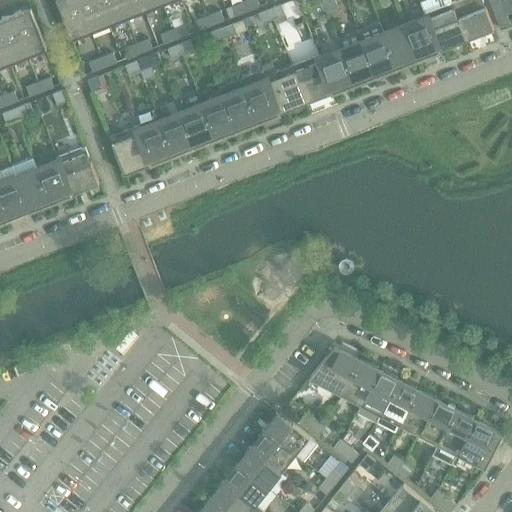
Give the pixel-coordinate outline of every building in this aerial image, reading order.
[(57,0),(72,39),(91,32),(78,0),(57,0)] [(109,25),(99,0),(78,0),(91,32),(109,25)] [(127,18),(119,0),(99,0),(109,25),(127,18)] [(140,0),(119,0),(127,18),(145,11),(140,0)] [(163,4),(161,0),(140,0),(145,11),(163,4)] [(261,6),(258,0),(246,0),(244,1),(248,11),(261,6)] [(424,0),(421,2),(425,13),(440,50),(466,40),(451,0),(424,0)] [(483,0),(457,0),(452,2),(451,0),(466,40),(494,29),(483,0)] [(232,5),(236,16),(248,11),(244,1),(232,5)] [(493,4),(502,26),(510,23),(501,1),(493,4)] [(288,20),(282,4),(270,8),(274,19),(275,18),(277,24),(288,20)] [(29,56),(47,49),(31,8),(13,15),(29,56)] [(258,13),(263,23),(274,19),(270,8),(258,13)] [(225,20),(221,9),(208,14),(212,25),(225,20)] [(424,13),(425,17),(405,25),(418,58),(440,50),(425,13),(424,13)] [(196,19),(200,30),(212,25),(208,14),(196,19)] [(0,36),(11,63),(29,56),(13,15),(0,19),(0,36)] [(380,21),(358,30),(376,75),(397,67),(384,33),(385,33),(380,21)] [(233,22),(222,27),(226,38),(227,37),(238,33),(233,22)] [(189,34),(185,24),(173,29),(177,39),(189,34)] [(397,67),(418,58),(405,25),(385,33),(384,33),(397,67)] [(210,31),(214,42),(226,38),(222,27),(210,31)] [(161,34),(164,44),(177,39),(173,29),(161,34)] [(358,30),(337,38),(342,49),(341,50),(355,83),(376,75),(358,30)] [(0,67),(11,63),(0,36),(0,67)] [(153,48),(149,38),(137,43),(141,53),(153,48)] [(195,49),(191,39),(179,44),(183,54),(195,49)] [(125,47),(129,58),(141,53),(137,43),(125,47)] [(168,48),(172,59),(183,54),(179,44),(168,48)] [(321,57),(320,54),(319,54),(333,92),(355,83),(341,50),(321,57)] [(117,62),(113,52),(101,57),(105,67),(117,62)] [(333,92),(319,54),(292,65),(306,102),(333,92)] [(153,67),(148,56),(137,60),(141,71),(153,67)] [(89,62),(93,72),(105,67),(101,57),(89,62)] [(125,65),(130,76),(141,71),(137,60),(125,65)] [(262,65),(264,70),(263,70),(279,113),(306,102),(292,65),(277,71),(272,60),(262,65)] [(258,121),(279,113),(263,70),(242,78),(258,121)] [(92,91),(103,87),(98,76),(88,80),(92,91)] [(54,87),(50,77),(38,81),(42,91),(54,87)] [(237,129),(258,121),(242,78),(220,87),(237,129)] [(26,86),(30,96),(42,91),(38,81),(26,86)] [(220,87),(224,96),(203,104),(216,138),(237,129),(220,87)] [(53,93),(58,105),(68,101),(63,89),(53,93)] [(19,101),(15,90),(2,95),(6,106),(19,101)] [(26,104),(14,108),(18,119),(30,114),(34,113),(30,102),(26,104)] [(216,138),(203,104),(181,112),(195,146),(216,138)] [(3,113),(7,123),(18,119),(14,108),(3,113)] [(195,146),(181,112),(160,121),(173,154),(195,146)] [(140,128),(139,125),(137,125),(152,163),(173,154),(160,121),(140,128)] [(110,136),(124,173),(152,163),(137,125),(110,136)] [(72,194),(100,183),(85,145),(57,156),(72,194)] [(58,161),(38,168),(51,202),(72,194),(57,156),(56,157),(58,161)] [(12,166),(16,177),(30,210),(51,202),(38,168),(33,157),(12,166)] [(0,197),(8,219),(30,210),(16,177),(0,183),(0,197)] [(0,221),(8,219),(0,197),(0,221)] [(131,328),(116,347),(124,354),(139,335),(131,328)] [(334,346),(327,355),(310,377),(342,394),(360,360),(334,346)] [(379,369),(360,360),(342,394),(361,403),(379,369)] [(398,379),(379,369),(361,403),(362,404),(358,412),(376,421),(398,379)] [(400,423),(417,389),(398,379),(376,421),(396,431),(400,423)] [(419,433),(436,399),(417,389),(400,423),(419,433)] [(438,443),(456,409),(436,399),(419,433),(438,443)] [(452,464),(457,453),(475,419),(456,409),(438,443),(433,454),(452,464)] [(300,420),(319,435),(326,426),(307,411),(300,420)] [(310,436),(280,412),(266,430),(296,454),(304,460),(318,443),(310,436)] [(485,468),(498,443),(503,434),(475,419),(457,453),(485,468)] [(253,447),(283,471),(296,454),(266,430),(253,447)] [(373,450),(380,442),(370,434),(363,442),(373,450)] [(350,446),(340,438),(333,447),(343,455),(350,446)] [(343,455),(353,462),(360,453),(350,446),(343,455)] [(283,471),(253,447),(239,464),(269,487),(283,471)] [(359,464),(368,471),(376,461),(367,454),(359,464)] [(404,461),(395,454),(388,463),(397,470),(404,461)] [(414,469),(404,461),(397,470),(407,478),(414,469)] [(256,504),(256,503),(269,487),(239,464),(226,480),(256,504)] [(334,468),(326,478),(335,485),(343,475),(335,469),(334,468)] [(319,487),(328,494),(335,485),(326,478),(319,487)] [(363,491),(348,479),(340,488),(348,495),(355,501),(363,491)] [(256,504),(226,480),(212,497),(230,511),(264,511),(266,511),(256,503),(256,504)] [(429,511),(434,507),(427,502),(404,483),(390,501),(403,511),(429,511)] [(332,498),(341,505),(348,495),(340,488),(332,498)] [(448,496),(438,488),(431,497),(441,505),(448,496)] [(441,505),(449,511),(450,511),(457,504),(448,496),(441,505)] [(230,511),(212,497),(200,511),(230,511)] [(403,511),(390,501),(380,511),(403,511)] [(312,511),(316,509),(307,502),(299,511),(312,511)]
